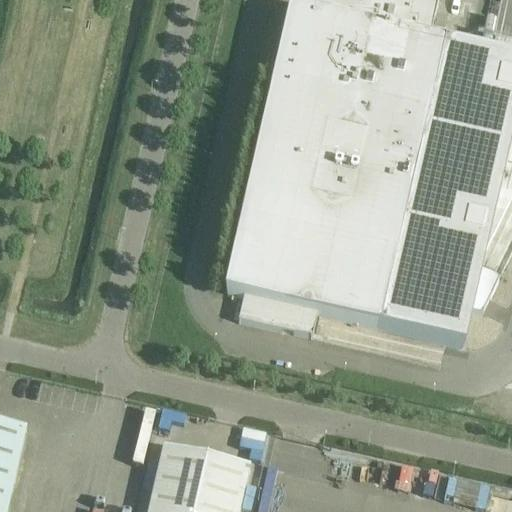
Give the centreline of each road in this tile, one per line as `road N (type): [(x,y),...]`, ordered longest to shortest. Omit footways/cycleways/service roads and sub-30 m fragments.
road 1 (tertiary): [(511,466),(105,376)]
road 2 (unclassified): [(105,376),(188,0)]
